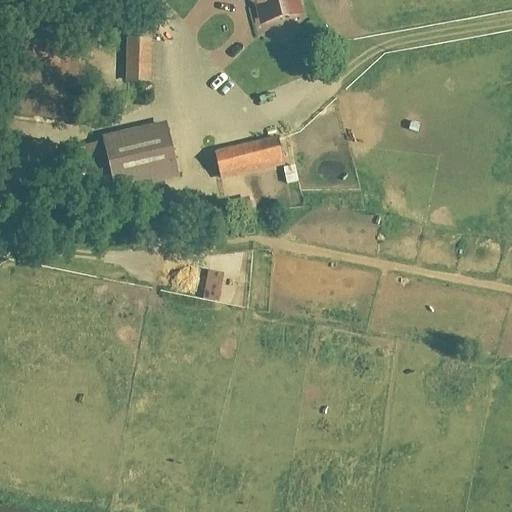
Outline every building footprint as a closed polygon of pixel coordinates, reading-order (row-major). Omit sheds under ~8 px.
[(84,1),(70,0),(21,0),(11,114),(73,120),(84,1)] [(252,0),(256,17),(298,7),(296,0),(252,0)] [(151,41),(122,39),(120,83),(148,84),(151,41)] [(166,128),(99,143),(108,186),(175,171),(166,128)] [(274,140),(212,153),(218,181),(280,168),(274,140)] [(224,203),(226,218),(251,213),(249,199),(224,203)] [(215,301),(221,274),(204,270),(198,297),(215,301)]
